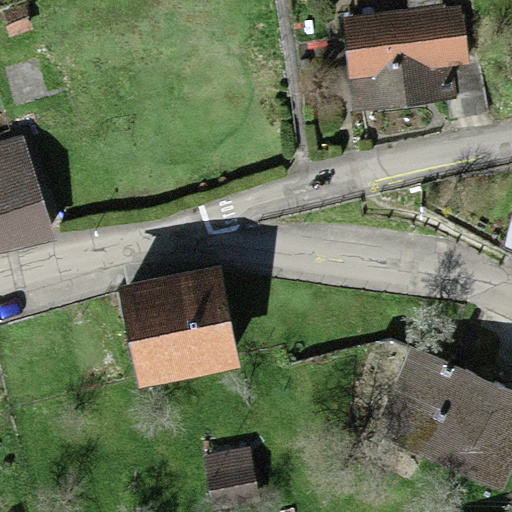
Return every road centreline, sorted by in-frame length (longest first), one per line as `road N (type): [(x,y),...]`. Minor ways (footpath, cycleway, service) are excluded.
road 1 (residential): [(205,248),(210,230),(240,207),(348,175),(511,143)]
road 2 (residential): [(205,248),(401,266),(511,292)]
road 3 (residential): [(0,293),(205,248)]
